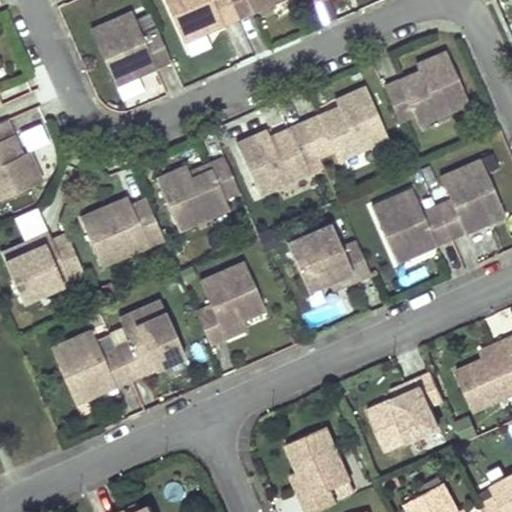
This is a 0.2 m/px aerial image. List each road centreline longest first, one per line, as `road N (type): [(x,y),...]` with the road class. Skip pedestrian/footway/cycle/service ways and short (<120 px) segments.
road 1 (residential): [(204,417),(511,281)]
road 2 (residential): [(136,129),(432,0)]
road 3 (residential): [(0,505),(204,417)]
road 4 (residential): [(32,0),(84,115),(104,127),(136,129)]
